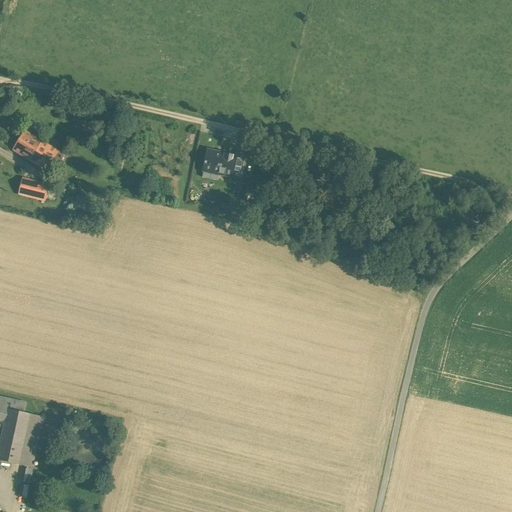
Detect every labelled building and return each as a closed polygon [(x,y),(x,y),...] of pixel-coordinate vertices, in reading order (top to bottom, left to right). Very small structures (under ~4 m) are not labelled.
[(42,141),(26,131),(13,150),(30,161),(42,141)] [(64,155),(42,141),(30,161),(46,171),(54,158),(60,162),(64,155)] [(237,156),(208,150),(206,161),(205,161),(205,163),(205,164),(204,171),(219,174),(232,177),(236,157),(237,156)] [(245,159),(236,157),(233,175),(241,177),(245,159)] [(219,174),(204,171),(203,177),(218,180),(219,174)] [(49,185),(23,178),(19,194),(46,201),(48,191),(49,185)] [(98,194),(70,187),(62,217),(90,225),(96,202),(98,194)] [(96,202),(90,225),(96,226),(102,204),(96,202)] [(27,403),(0,397),(0,429),(3,430),(8,409),(25,413),(27,403)] [(25,413),(8,409),(3,430),(3,431),(0,444),(0,460),(21,465),(27,439),(32,415),(32,414),(25,413)] [(32,415),(27,439),(38,442),(44,417),(32,415)] [(27,439),(21,465),(33,467),(38,442),(27,439)] [(33,482),(34,468),(27,468),(25,482),(33,482)]
